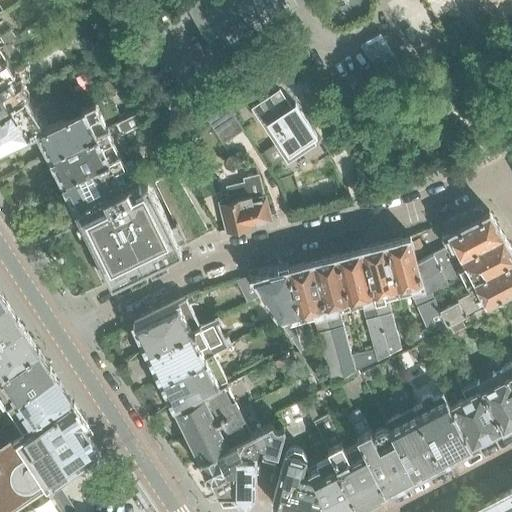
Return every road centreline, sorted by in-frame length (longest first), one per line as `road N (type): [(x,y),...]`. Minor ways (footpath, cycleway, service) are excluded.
road 1 (residential): [(500,171),(412,209),(214,260),(59,337)]
road 2 (residential): [(176,511),(59,337)]
road 3 (residential): [(402,511),(511,454)]
